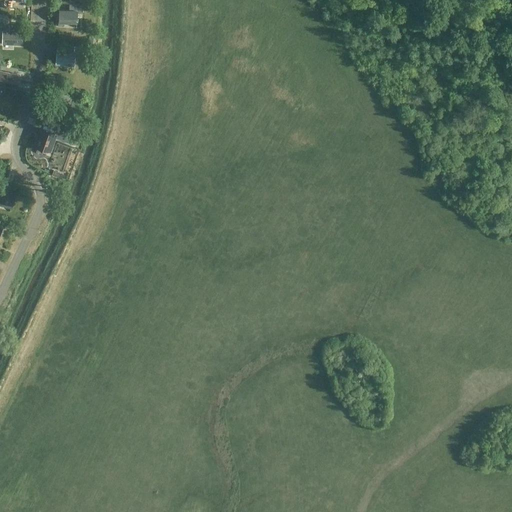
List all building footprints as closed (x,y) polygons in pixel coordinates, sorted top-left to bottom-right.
[(82,4),(77,4),(69,4),(69,10),(59,9),(58,25),(63,25),(63,22),(76,22),(76,27),(76,22),(77,11),(82,11),(82,4)] [(0,23),(0,30),(3,30),(2,42),(21,43),(21,30),(8,29),(9,24),(0,23)] [(58,69),(60,69),(60,68),(58,68),(59,64),(70,65),(70,64),(73,65),(72,65),(73,65),(74,57),(83,58),(84,47),(74,46),(73,52),(64,51),(64,48),(57,47),(56,63),(58,64),(58,69)] [(0,83),(16,87),(18,74),(0,70),(0,83)] [(60,111),(62,103),(65,104),(68,95),(53,90),(48,107),(60,111)] [(49,150),(55,134),(41,129),(35,145),(40,147),(40,146),(49,149),(48,150),(49,150)] [(73,136),(58,130),(56,136),(71,142),(73,136)] [(10,212),(15,192),(14,192),(0,188),(0,203),(10,207),(9,211),(10,212)]
